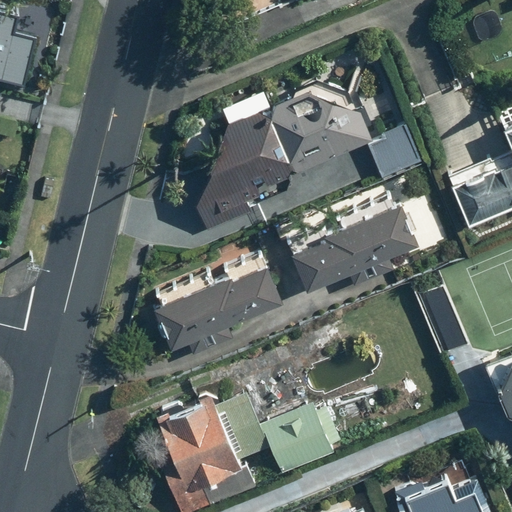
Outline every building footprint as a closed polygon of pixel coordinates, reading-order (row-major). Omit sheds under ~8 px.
[(0,67),(22,73),(34,26),(13,20),(16,5),(0,1),(0,67)] [(251,205),(243,184),(370,131),(358,98),(316,77),(230,113),(196,200),(210,222),(251,205)] [(511,116),(503,120),(511,141),(511,155),(450,179),(465,216),(511,197),(511,116)] [(423,156),(405,120),(365,140),(382,176),(423,156)] [(344,266),(349,277),(395,259),(390,248),(417,237),(400,193),(290,236),(307,281),(344,266)] [(187,331),(193,344),(233,328),(228,315),(283,294),(267,253),(152,298),(168,339),(187,331)] [(470,338),(444,276),(417,287),(442,349),(470,338)] [(511,346),(498,385),(506,406),(511,408),(511,346)] [(245,384),(214,396),(209,384),(157,405),(172,443),(158,449),(182,511),(255,482),(247,461),(240,464),(235,450),(265,438),(278,470),(334,448),(313,395),(258,417),(245,384)] [(484,511),(472,483),(452,491),(444,472),(406,489),(416,511),(484,511)] [(355,511),(351,501),(324,511),(355,511)]
